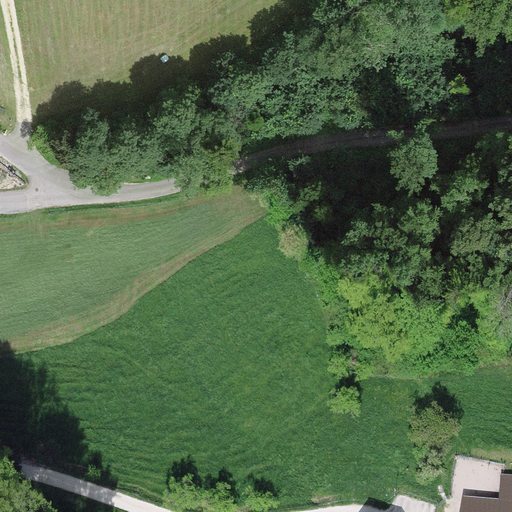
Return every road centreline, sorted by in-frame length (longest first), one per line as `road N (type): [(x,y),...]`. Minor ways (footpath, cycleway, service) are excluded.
road 1 (track): [(511,125),(318,145),(144,192),(51,185)]
road 2 (track): [(5,0),(15,48),(18,160)]
road 3 (track): [(0,470),(149,511)]
